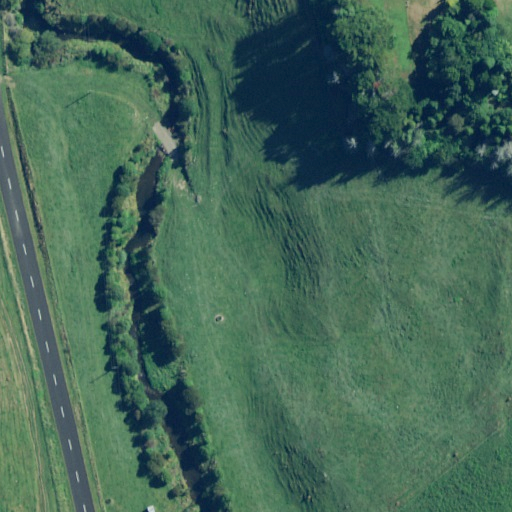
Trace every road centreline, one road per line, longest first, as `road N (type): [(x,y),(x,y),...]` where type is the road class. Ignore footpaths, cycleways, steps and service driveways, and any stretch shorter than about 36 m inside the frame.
road 1 (unclassified): [(71,511),(0,157)]
road 2 (track): [(0,273),(45,511)]
